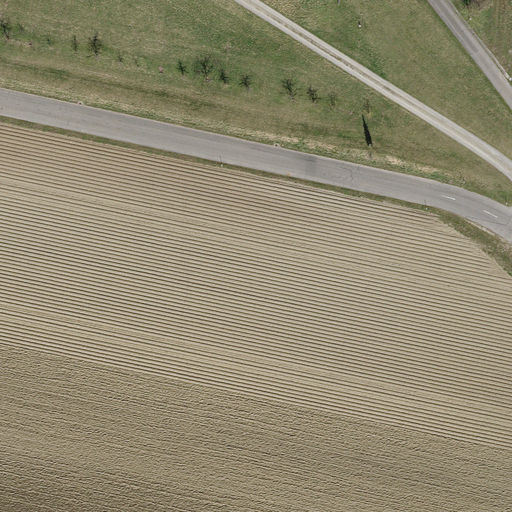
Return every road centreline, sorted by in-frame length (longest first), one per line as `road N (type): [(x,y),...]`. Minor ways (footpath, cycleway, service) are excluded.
road 1 (unclassified): [(511,223),(435,191),(0,95)]
road 2 (track): [(242,0),(511,170)]
